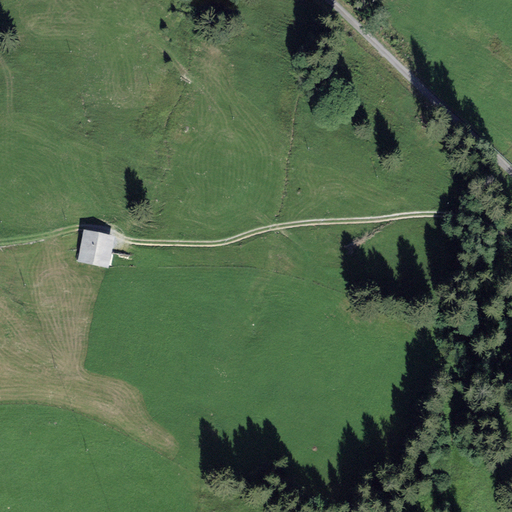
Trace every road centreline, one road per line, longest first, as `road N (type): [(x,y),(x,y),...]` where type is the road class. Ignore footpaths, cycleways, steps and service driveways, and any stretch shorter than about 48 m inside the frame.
road 1 (track): [(511,233),(423,213),(293,223),(204,243),(132,241),(84,227),(0,242)]
road 2 (unclassified): [(331,0),(511,171)]
